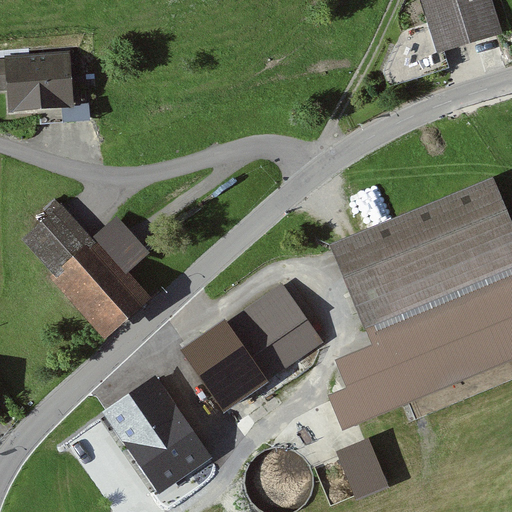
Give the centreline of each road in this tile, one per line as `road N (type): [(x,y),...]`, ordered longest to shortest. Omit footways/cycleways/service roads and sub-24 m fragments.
road 1 (tertiary): [(0,468),(32,425),(314,170)]
road 2 (unclassified): [(0,142),(112,176),(254,147),(283,150),(314,170)]
road 3 (tertiary): [(314,170),(361,140),(511,81)]
road 4 (track): [(397,0),(314,170)]
